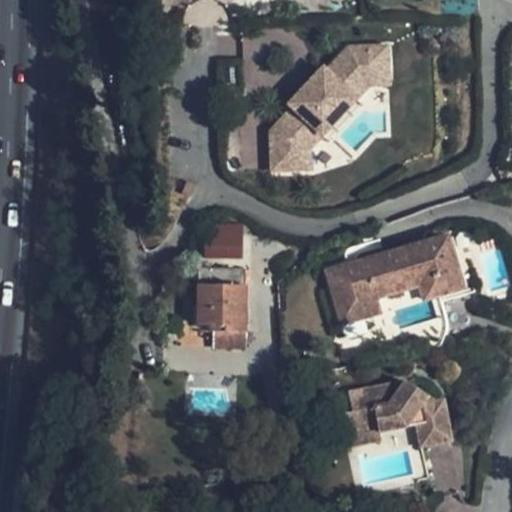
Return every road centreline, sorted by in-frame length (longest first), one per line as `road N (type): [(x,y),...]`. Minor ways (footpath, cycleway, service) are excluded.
road 1 (unclassified): [(215,195),(278,220),(320,225),(477,173),(490,137),(493,0)]
road 2 (unclassified): [(88,0),(145,267),(215,195)]
road 3 (unclassified): [(215,195),(192,0)]
